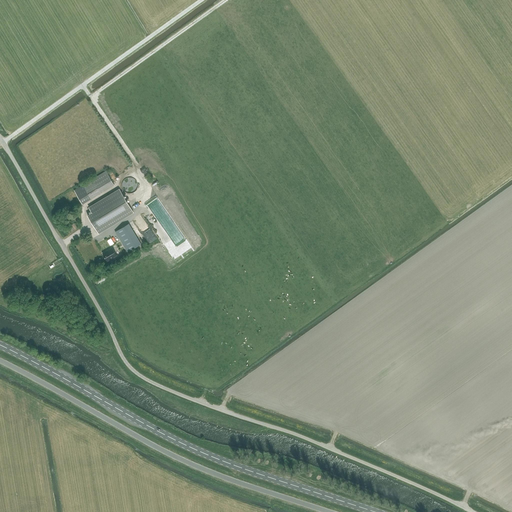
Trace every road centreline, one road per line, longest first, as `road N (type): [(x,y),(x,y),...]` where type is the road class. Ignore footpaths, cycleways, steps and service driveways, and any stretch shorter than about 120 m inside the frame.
road 1 (unclassified): [(470,511),(136,373),(0,138)]
road 2 (primary): [(374,511),(177,441),(0,344)]
road 3 (unclassified): [(0,360),(184,461),(329,511)]
